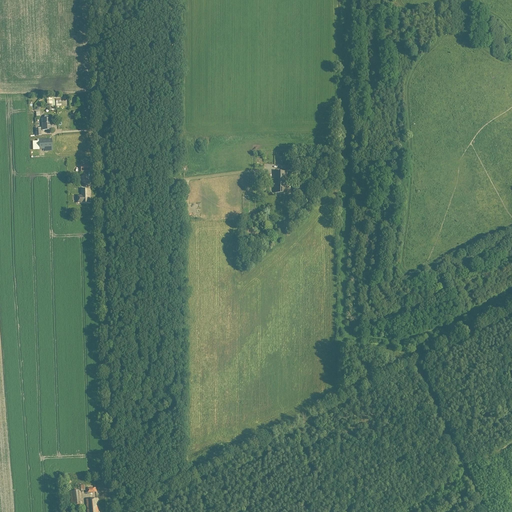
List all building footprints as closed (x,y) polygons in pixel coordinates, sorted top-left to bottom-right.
[(42,131),(52,130),(51,118),(48,119),(48,117),(47,116),(45,116),(44,117),(44,119),(41,119),(42,131)] [(37,140),(37,142),(32,142),(33,150),(44,150),(44,152),(52,151),(51,139),(37,140)] [(286,193),(287,172),(275,172),(274,193),(286,193)] [(77,196),(77,197),(77,203),(81,203),(90,203),(89,190),(81,190),(81,196),(77,196)] [(71,505),(80,504),(79,491),(70,492),(71,505)] [(87,511),(98,511),(97,498),(86,500),(87,511)]
